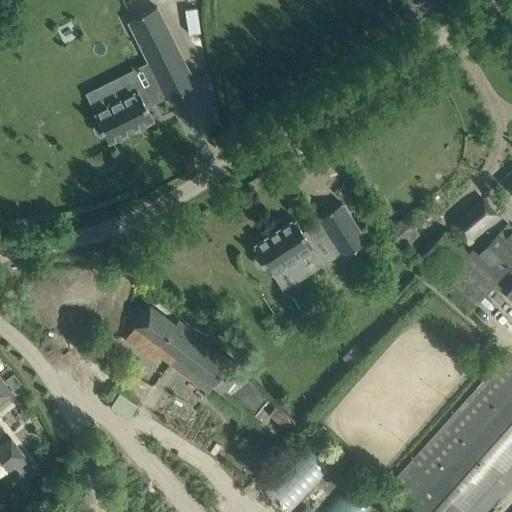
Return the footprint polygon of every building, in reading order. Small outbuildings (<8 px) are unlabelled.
[(95,124),(94,128),(96,132),(100,135),(105,135),(109,142),(150,121),(153,120),(146,106),(166,96),(167,100),(196,85),(157,7),(128,21),(148,62),(158,82),(139,92),(138,90),(136,91),(132,82),(91,102),(96,111),(94,112),(98,120),(95,124)] [(511,170),(501,180),(511,192),(511,170)] [(434,197),(418,210),(430,225),(446,211),(434,197)] [(468,245),(500,217),(483,197),(450,225),(468,245)] [(343,256),(366,241),(342,203),(318,218),(320,221),(303,232),(294,219),(253,246),(257,252),(255,257),(255,261),(258,265),(261,267),(267,267),(271,274),(273,272),(278,281),(316,256),(310,248),(312,247),(312,246),(329,234),(343,256)] [(444,230),(419,259),(470,310),(473,307),(490,289),(497,282),(511,265),(511,226),(507,222),(478,253),(472,247),(469,252),(444,230)] [(159,354),(170,363),(193,332),(177,320),(175,324),(150,305),(125,338),(140,351),(154,360),(159,354)] [(207,391),(217,376),(230,360),(193,332),(170,363),(207,391)] [(490,372),(410,461),(466,511),(511,459),(511,385),(509,388),(490,372)] [(0,378),(0,402),(11,393),(0,378)] [(10,439),(0,446),(0,456),(9,468),(8,468),(9,469),(14,466),(20,473),(31,465),(10,439)] [(311,442),(268,489),(292,511),(336,465),(311,442)] [(352,481),(320,511),(374,511),(379,508),(352,481)]
